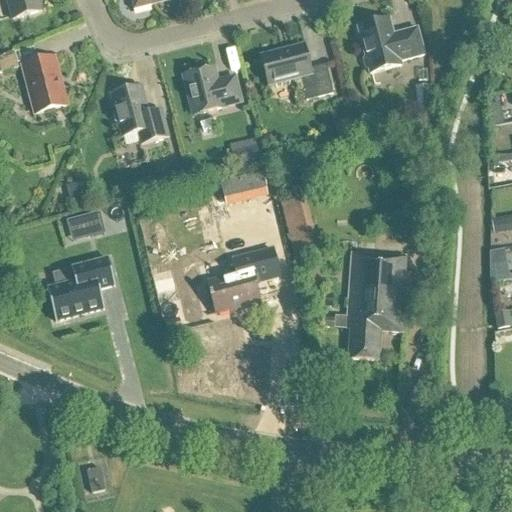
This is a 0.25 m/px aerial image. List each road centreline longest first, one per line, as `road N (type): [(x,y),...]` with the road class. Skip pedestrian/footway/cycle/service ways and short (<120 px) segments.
road 1 (residential): [(289,450),(149,427),(0,365)]
road 2 (unclassified): [(301,0),(126,46),(105,32),(90,0)]
road 3 (residential): [(289,450),(511,467)]
